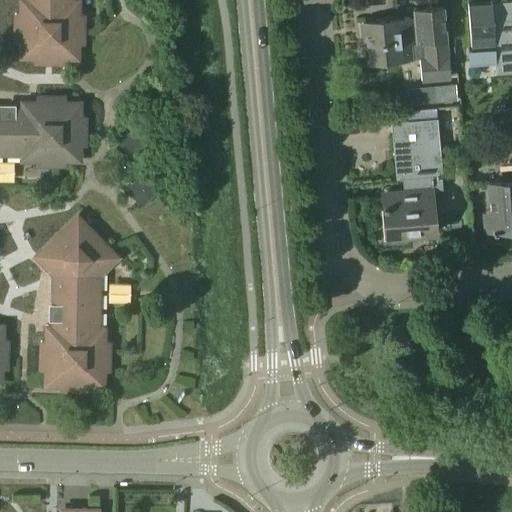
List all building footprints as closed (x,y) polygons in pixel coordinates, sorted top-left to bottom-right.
[(84,43),(85,14),(79,14),(79,0),(74,0),(22,0),(22,13),(16,13),(16,42),(21,42),(21,56),(35,56),(35,62),(64,63),(64,57),(78,57),(78,43),(84,43)] [(492,2),(468,3),(472,49),(468,49),(469,65),(495,63),(496,73),(511,71),(511,9),(493,11),(493,4),(492,2)] [(414,10),(414,16),(399,18),(399,17),(366,20),(370,63),(419,58),(421,81),(451,79),(444,7),(414,10)] [(453,85),(420,88),(421,103),(454,100),(453,85)] [(0,153),(23,154),(23,159),(36,159),(36,165),(66,165),(66,160),(79,160),(80,146),(85,146),(85,126),(86,126),(86,116),(80,116),(80,102),(67,102),(67,96),(37,96),(37,102),(24,102),(24,108),(0,107),(0,153)] [(426,173),(442,172),(438,118),(393,121),(397,177),(407,176),(407,175),(416,175),(416,170),(426,169),(426,173)] [(117,143),(134,161),(154,144),(137,125),(117,143)] [(432,190),(443,189),(442,172),(426,173),(426,169),(416,170),(416,175),(407,175),(407,176),(408,191),(385,193),(386,204),(383,205),(383,212),(387,211),(388,232),(416,230),(417,235),(435,233),(432,190)] [(142,207),(161,189),(142,171),(124,189),(142,207)] [(511,180),(490,182),(493,231),(502,230),(503,232),(504,233),(505,233),(505,234),(507,234),(508,234),(509,234),(510,234),(511,233),(511,232),(511,180)] [(109,371),(110,342),(104,342),(104,328),(98,328),(99,274),(117,257),(77,216),(37,255),(54,273),(53,327),(47,327),(47,341),(41,341),(41,370),(46,370),(46,384),(60,384),(60,390),(89,391),(89,385),(103,385),(103,371),(109,371)]
